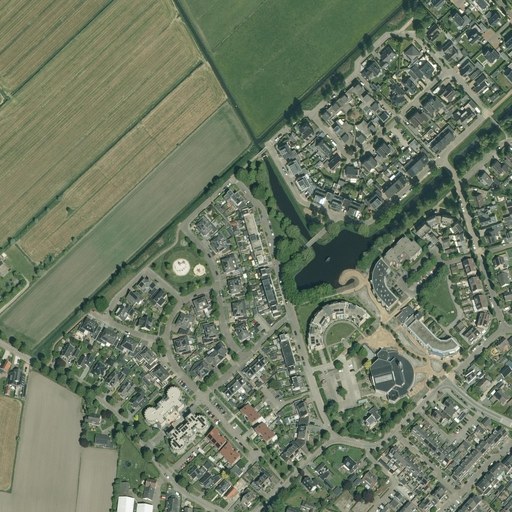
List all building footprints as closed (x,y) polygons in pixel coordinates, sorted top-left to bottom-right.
[(474,0),(478,4),(476,7),(482,14),(488,8),(485,5),(487,3),(484,0),(485,0),(484,0),(474,0)] [(456,11),(454,13),(453,13),(453,14),(451,16),(457,21),(455,23),(458,26),(462,23),(465,25),(470,20),(465,14),(462,17),(456,11)] [(493,15),(489,11),(485,15),(488,19),(492,25),(501,17),(496,12),(493,15)] [(478,37),(481,35),(479,32),(482,30),(476,23),(472,27),(474,29),(470,32),(471,34),(468,37),(472,42),(476,40),(479,38),(478,37)] [(439,29),(434,24),(427,31),(430,33),(427,35),(432,41),(433,40),(434,41),(436,39),(436,38),(439,34),(436,31),(439,29)] [(458,54),(453,48),(451,46),(453,45),(450,41),(442,48),(446,52),(446,51),(447,53),(445,55),(450,61),(458,54)] [(412,67),(418,61),(416,60),(416,59),(416,58),(420,54),(413,46),(404,53),(412,62),(409,64),(410,65),(408,67),(410,69),(412,67)] [(380,56),(384,59),(379,64),(383,68),(388,63),(386,62),(395,53),(389,47),(385,50),(386,51),(380,56)] [(488,49),(483,53),(484,54),(483,55),(486,58),(486,57),(491,61),(493,59),(494,60),(495,61),(497,59),(500,56),(493,49),(491,52),(488,49)] [(463,67),(459,70),(465,76),(472,70),(472,69),(475,66),(473,64),(473,65),(467,59),(461,65),(463,67)] [(427,62),(420,69),(419,68),(415,72),(420,78),(424,74),(427,78),(432,73),(431,72),(434,69),(427,62)] [(380,70),(373,63),(363,72),(369,79),(374,75),(374,76),(380,70)] [(408,91),(409,90),(412,94),(415,91),(414,90),(417,87),(415,85),(415,84),(417,82),(416,80),(418,78),(410,69),(407,71),(408,72),(407,72),(411,76),(409,78),(407,80),(406,80),(405,80),(406,81),(403,83),(406,86),(404,87),(408,91)] [(487,79),(483,75),(475,82),(477,85),(475,87),(480,93),(488,86),(484,82),(487,79)] [(358,97),(365,90),(357,82),(347,91),(350,95),(354,92),(358,97)] [(396,104),(397,106),(401,103),(405,100),(402,96),(405,93),(396,83),(390,88),(393,91),(393,92),(392,93),(393,94),(394,95),(390,98),(393,101),(392,101),(392,102),(392,103),(393,104),(395,104),(396,104)] [(444,87),(438,92),(442,96),(444,94),(447,97),(446,98),(447,100),(449,100),(451,100),(452,99),(452,97),(453,96),(451,94),(455,91),(450,85),(446,89),(444,87)] [(373,99),(365,90),(358,97),(363,101),(359,105),(359,106),(358,106),(360,107),(361,107),(362,108),(362,109),(373,99)] [(347,91),(338,99),(348,110),(349,109),(351,108),(352,107),(352,106),(348,103),(353,98),(350,95),(347,91)] [(432,97),(427,102),(434,109),(437,107),(440,110),(444,106),(436,97),(434,99),(432,97)] [(338,99),(330,107),(336,114),(341,110),(344,113),(346,114),(346,113),(347,111),(348,110),(338,99)] [(381,107),(373,99),(362,109),(363,109),(364,110),(364,111),(364,112),(365,113),(366,112),(370,109),(374,114),(381,107)] [(466,109),(463,112),(470,119),(475,115),(470,110),(476,105),(471,100),(464,107),(466,109)] [(434,109),(427,102),(422,106),(425,110),(425,111),(423,113),(424,113),(429,119),(430,119),(432,117),(434,115),(431,112),(434,109)] [(336,114),(330,107),(321,115),(331,126),(334,122),(331,119),(336,114)] [(389,116),(381,107),(374,114),(379,119),(375,122),(379,126),(389,116)] [(412,116),(419,122),(421,120),(424,123),(426,121),(427,121),(429,119),(423,112),(422,112),(424,113),(421,115),(417,111),(412,116)] [(458,111),(453,115),(460,123),(463,121),(465,124),(470,119),(463,112),(461,114),(458,111)] [(419,122),(412,116),(408,120),(412,124),(409,127),(408,125),(416,135),(419,132),(417,130),(419,128),(416,125),(419,122)] [(337,119),(334,122),(331,126),(339,134),(350,124),(348,123),(347,122),(346,120),(346,121),(342,124),(337,119)] [(361,122),(360,123),(370,134),(379,126),(375,122),(372,119),(367,123),(364,120),(364,119),(363,119),(363,121),(361,122)] [(310,128),(311,127),(306,122),(299,129),(304,133),(310,128)] [(370,134),(360,123),(359,124),(358,124),(356,125),(357,125),(357,127),(362,132),(356,137),(356,146),(356,147),(370,134)] [(351,125),(350,124),(339,134),(350,146),(354,137),(349,132),(353,129),(353,126),(354,125),(352,125),(351,125)] [(449,125),(442,131),(449,139),(454,135),(453,133),(455,131),(449,125)] [(314,132),(310,128),(304,133),(303,134),(306,137),(304,139),(307,144),(312,139),(310,136),(314,132)] [(442,131),(438,135),(445,143),(449,139),(442,131)] [(438,135),(433,139),(435,141),(440,147),(445,143),(438,135)] [(432,151),(434,149),(436,151),(440,147),(435,141),(433,139),(429,143),(428,143),(426,140),(424,142),(432,151)] [(281,153),(290,148),(285,140),(281,144),(282,146),(279,148),(281,153)] [(319,150),(326,144),(322,140),(317,144),(315,142),(311,146),(314,151),(317,148),(319,150)] [(384,142),(380,146),(387,154),(387,155),(390,153),(391,154),(395,150),(391,145),(388,147),(384,142)] [(332,150),(326,144),(319,150),(318,152),(322,156),(320,158),(322,160),(323,159),(332,150)] [(387,154),(380,146),(375,150),(380,155),(377,157),(378,157),(382,162),(386,158),(385,156),(387,154)] [(422,152),(418,156),(424,162),(428,158),(426,155),(428,153),(423,147),(420,150),(422,152)] [(290,148),(281,153),(284,158),(289,155),(291,158),(297,154),(295,149),(292,151),(290,148)] [(292,161),(287,163),(290,168),(299,163),(301,162),(299,159),(300,159),(297,154),(291,158),(292,161)] [(327,168),(329,165),(334,170),(342,162),(337,156),(330,162),(328,160),(323,164),(327,168)] [(371,156),(366,160),(373,167),(376,164),(378,166),(382,162),(378,157),(375,160),(371,156)] [(418,156),(414,160),(420,166),(424,162),(418,156)] [(408,162),(415,170),(420,166),(414,160),(412,158),(408,162)] [(373,167),(366,160),(366,159),(361,164),(365,168),(362,170),(367,175),(371,171),(372,172),(375,169),(373,167)] [(491,166),(498,174),(502,170),(504,173),(508,169),(504,164),(502,167),(497,161),(491,166)] [(400,167),(405,173),(407,171),(411,174),(415,170),(408,162),(403,166),(402,165),(400,167)] [(302,169),(299,163),(290,168),(293,174),(298,171),(300,173),(306,170),(305,167),(302,169)] [(347,167),(347,172),(344,172),(343,179),(348,179),(348,176),(357,177),(358,169),(351,169),(351,167),(347,167)] [(400,172),(396,177),(402,183),(406,179),(403,175),(405,173),(400,167),(398,169),(400,172)] [(306,170),(300,173),(301,176),(296,179),(299,184),(308,179),(305,174),(308,173),(306,170)] [(479,178),(486,186),(492,180),(485,173),(479,178)] [(396,177),(392,181),(397,187),(402,183),(396,177)] [(308,179),(299,184),(302,189),(307,186),(310,191),(316,184),(312,181),(310,178),(309,178),(308,179)] [(501,184),(495,178),(493,180),(499,186),(501,184)] [(397,187),(392,181),(387,185),(393,191),(397,187)] [(316,184),(310,191),(315,193),(313,198),(318,200),(323,189),(319,187),(316,184)] [(393,191),(387,185),(383,189),(388,195),(393,191)] [(478,194),(473,196),(474,200),(475,200),(477,205),(484,203),(481,194),(484,194),(485,190),(478,188),(477,192),(478,194)] [(323,189),(318,200),(324,202),(326,197),(328,198),(331,191),(326,189),(326,190),(323,189)] [(376,193),(372,197),(379,204),(383,200),(379,196),(382,194),(377,189),(375,191),(376,193)] [(334,192),(331,191),(328,198),(332,199),(330,205),(335,207),(339,195),(334,193),(334,192)] [(231,200),(234,197),(231,193),(224,200),(227,204),(231,201),(231,200)] [(231,201),(227,204),(228,204),(229,203),(232,206),(241,198),(237,194),(234,197),(231,200),(231,201)] [(339,195),(335,207),(341,209),(343,204),(345,205),(348,197),(345,196),(345,197),(339,195)] [(348,199),(345,205),(348,206),(346,211),(352,213),(356,202),(351,200),(351,199),(348,197),(348,199)] [(379,204),(372,197),(370,199),(369,198),(366,198),(366,199),(366,198),(364,200),(364,201),(368,206),(371,204),(375,208),(379,204)] [(241,198),(232,206),(236,211),(237,209),(239,211),(246,208),(243,204),(245,202),(241,198)] [(356,202),(352,213),(357,215),(359,210),(362,211),(365,205),(364,204),(362,203),(361,206),(355,204),(356,202)] [(250,212),(246,208),(239,211),(242,214),(244,219),(253,216),(254,216),(253,211),(250,212)] [(480,221),(482,226),(486,225),(485,223),(488,222),(489,224),(493,222),(492,217),(490,217),(488,209),(481,211),(482,214),(483,214),(483,215),(479,217),(480,220),(480,221)] [(200,233),(211,223),(204,216),(206,215),(204,213),(201,216),(203,218),(199,222),(201,224),(197,228),(198,229),(197,230),(200,233)] [(428,219),(426,221),(431,227),(432,225),(438,223),(440,223),(439,215),(436,216),(435,214),(427,218),(428,219)] [(442,215),(439,215),(440,223),(442,223),(448,224),(450,225),(454,219),(451,217),(451,216),(443,214),(442,215)] [(454,219),(450,225),(451,227),(455,232),(456,233),(463,231),(462,228),(463,228),(458,220),(457,221),(454,219)] [(431,227),(426,221),(425,221),(422,223),(423,224),(421,226),(427,232),(431,227)] [(218,231),(211,223),(200,233),(204,237),(205,236),(206,237),(210,234),(212,236),(218,231)] [(418,228),(416,230),(422,236),(425,234),(430,239),(429,239),(434,244),(436,242),(430,235),(427,232),(421,226),(420,225),(418,227),(418,228)] [(256,226),(247,229),(248,232),(243,233),(244,235),(257,232),(256,226)] [(497,239),(496,235),(499,235),(497,228),(488,231),(489,234),(485,236),(487,242),(497,239)] [(463,231),(456,233),(455,234),(456,240),(465,237),(466,237),(465,234),(464,234),(463,231)] [(257,232),(244,235),(244,237),(246,237),(247,240),(259,237),(257,232)] [(439,240),(432,233),(430,235),(436,242),(439,240)] [(218,247),(225,243),(222,244),(220,241),(224,239),(221,234),(219,236),(216,237),(214,239),(216,241),(211,244),(212,245),(211,246),(214,250),(218,247)] [(467,243),(468,243),(467,240),(466,240),(465,237),(456,240),(458,246),(467,243)] [(419,253),(421,251),(414,243),(412,245),(406,239),(404,242),(403,241),(397,247),(397,248),(393,252),(386,258),(384,260),(390,267),(392,264),(394,266),(394,265),(397,268),(398,267),(399,268),(400,269),(402,267),(402,266),(400,264),(402,263),(399,260),(404,255),(410,262),(413,260),(419,254),(419,253)] [(227,246),(225,243),(218,247),(214,250),(217,254),(218,254),(219,255),(223,252),(225,255),(231,250),(228,245),(227,246)] [(468,246),(467,243),(458,246),(460,252),(470,249),(468,246)] [(262,247),(253,250),(254,253),(250,254),(251,256),(263,252),(262,247)] [(263,252),(251,256),(252,259),(255,258),(256,261),(265,258),(263,252)] [(228,268),(237,264),(234,255),(226,258),(227,261),(222,262),(223,264),(222,264),(223,269),(228,268)] [(501,260),(493,262),(495,269),(505,266),(504,261),(507,260),(506,255),(500,257),(501,260)] [(268,263),(266,257),(265,258),(256,261),(254,261),(255,266),(258,266),(258,268),(264,267),(263,264),(268,263)] [(465,270),(475,267),(474,266),(473,261),(463,264),(465,270)] [(389,277),(386,275),(390,271),(382,263),(382,262),(381,262),(377,267),(376,269),(374,275),(373,277),(373,283),(373,286),(374,292),(375,294),(378,299),(389,311),(390,312),(389,311),(398,303),(389,293),(386,289),(385,285),(386,285),(389,277)] [(240,274),(237,264),(228,268),(223,269),(225,274),(226,273),(226,275),(231,273),(232,276),(240,274)] [(457,267),(450,269),(452,275),(459,273),(457,267)] [(476,269),(475,267),(465,270),(467,277),(468,279),(475,277),(474,274),(476,274),(475,269),(476,269)] [(261,279),(270,277),(271,276),(270,271),(266,272),(265,269),(256,271),(257,274),(259,279),(261,279)] [(499,277),(498,277),(500,283),(500,282),(502,288),(509,285),(507,278),(508,278),(509,276),(507,272),(510,271),(509,270),(498,273),(499,277)] [(259,282),(259,285),(262,284),(272,282),(270,277),(261,279),(262,282),(259,282)] [(475,277),(468,279),(469,282),(471,288),(480,285),(480,284),(479,284),(478,280),(476,280),(475,277)] [(232,289),(239,288),(242,287),(241,281),(240,278),(233,279),(234,282),(229,283),(229,285),(228,285),(229,290),(232,289)] [(139,287),(143,292),(145,290),(149,290),(151,292),(149,294),(152,297),(157,291),(155,289),(156,287),(149,281),(145,281),(139,287)] [(272,282),(262,284),(263,287),(260,288),(261,290),(273,287),(272,282)] [(480,285),(471,288),(473,295),(474,297),(480,295),(480,293),(482,292),(481,288),(481,287),(480,285)] [(240,294),(239,288),(232,289),(229,290),(230,295),(231,295),(232,296),(237,295),(237,298),(244,297),(244,293),(240,294)] [(503,296),(505,302),(511,301),(511,289),(510,290),(511,293),(508,294),(508,295),(503,296)] [(155,295),(149,302),(155,307),(157,304),(161,308),(166,302),(164,300),(167,297),(162,292),(157,297),(155,295)] [(275,292),(265,295),(266,297),(262,298),(263,301),(276,297),(275,292)] [(131,294),(126,300),(134,306),(136,304),(138,306),(144,300),(136,293),(133,296),(131,294)] [(480,295),(474,297),(474,298),(470,299),(471,302),(475,301),(476,307),(486,304),(485,302),(484,298),(481,298),(480,295)] [(276,297),(267,300),(268,302),(265,303),(265,306),(268,305),(278,302),(276,297)] [(200,302),(205,314),(213,311),(211,305),(208,306),(206,300),(205,301),(205,300),(200,302)] [(233,312),(243,311),(246,311),(245,304),(245,301),(238,302),(238,305),(233,306),(233,307),(232,308),(233,312)] [(205,314),(200,302),(195,303),(196,305),(195,305),(197,310),(194,311),(197,317),(202,315),(201,312),(204,311),(205,314)] [(487,305),(486,304),(476,307),(478,313),(485,311),(487,310),(486,306),(487,305)] [(328,309),(323,313),(320,315),(319,314),(318,315),(315,319),(316,320),(315,321),(314,323),(312,322),(311,326),(310,328),(311,328),(310,333),(309,337),(309,341),(308,342),(308,344),(309,348),(310,348),(311,350),(316,349),(316,351),(322,349),(321,346),(320,342),(320,338),(320,335),(321,335),(322,330),(326,324),(330,321),(333,319),(333,320),(337,318),(337,317),(344,317),(344,318),(349,318),(352,319),(352,320),(355,322),(356,321),(359,324),(361,326),(365,322),(363,320),(366,318),(367,317),(365,315),(366,314),(361,310),(360,311),(356,309),(352,308),(348,307),(348,306),(346,305),(341,305),(341,306),(340,306),(338,307),(337,305),(333,306),(331,307),(331,308),(328,309)] [(128,307),(126,311),(120,307),(118,311),(117,311),(115,314),(118,316),(116,318),(123,322),(128,316),(131,318),(135,312),(128,307)] [(279,316),(279,313),(282,312),(280,307),(279,307),(270,310),(269,310),(269,313),(272,312),(273,315),(274,318),(279,316)] [(402,314),(396,319),(401,324),(403,324),(404,325),(413,317),(416,314),(414,311),(414,312),(409,307),(407,309),(402,314)] [(243,311),(233,312),(233,317),(234,317),(235,319),(240,318),(240,321),(247,320),(247,317),(243,318),(243,311)] [(487,317),(485,311),(478,313),(479,315),(481,316),(479,322),(489,324),(489,323),(489,322),(490,318),(487,317)] [(179,321),(188,326),(190,323),(193,324),(195,319),(190,316),(188,319),(183,316),(183,317),(182,317),(179,321)] [(416,319),(413,317),(404,325),(403,326),(407,331),(408,331),(426,350),(431,355),(443,359),(456,355),(461,351),(452,341),(446,344),(441,343),(436,341),(420,323),(424,320),(420,316),(416,319)] [(142,327),(141,329),(150,331),(151,331),(152,327),(151,327),(152,321),(144,319),(144,320),(141,320),(139,326),(142,327)] [(88,333),(93,324),(92,324),(91,323),(91,322),(90,322),(89,322),(87,321),(85,325),(83,323),(78,332),(84,335),(86,331),(88,333)] [(188,326),(179,321),(177,326),(178,326),(178,327),(183,330),(180,335),(187,336),(190,330),(187,329),(188,326)] [(242,335),(247,332),(245,328),(247,327),(246,325),(247,325),(245,322),(242,324),(241,323),(240,323),(241,325),(239,325),(241,328),(236,331),(237,332),(236,333),(238,337),(242,335)] [(476,328),(474,330),(479,335),(484,330),(487,331),(488,326),(489,324),(479,322),(477,328),(476,328)] [(94,325),(93,324),(88,333),(91,334),(90,335),(93,337),(92,339),(95,341),(100,333),(97,331),(99,327),(97,327),(97,326),(96,325),(95,325),(94,325)] [(207,335),(216,332),(215,327),(214,328),(214,327),(208,328),(207,324),(201,326),(203,332),(206,331),(207,335)] [(469,334),(476,341),(478,340),(477,340),(480,336),(479,335),(474,330),(469,334)] [(107,344),(113,333),(109,332),(109,333),(106,331),(103,336),(101,335),(97,342),(102,344),(103,342),(107,344)] [(216,332),(207,335),(207,338),(203,339),(204,344),(212,343),(211,340),(217,339),(216,338),(218,337),(216,332)] [(242,335),(238,337),(240,341),(241,341),(242,342),(252,337),(250,335),(249,336),(247,332),(242,335)] [(113,333),(107,344),(111,346),(109,348),(114,351),(118,344),(115,343),(118,338),(115,336),(116,335),(113,333)] [(476,341),(469,334),(464,338),(471,345),(474,342),(475,343),(476,341)] [(276,341),(277,345),(280,345),(289,342),(290,342),(289,336),(286,337),(285,335),(283,336),(283,335),(282,335),(283,338),(280,339),(276,341)] [(176,349),(189,346),(186,347),(185,343),(189,342),(187,337),(181,339),(182,342),(176,343),(176,344),(175,344),(176,349)] [(511,338),(509,341),(507,343),(504,340),(500,344),(499,343),(496,347),(501,352),(508,345),(511,348),(511,347),(511,338)] [(127,351),(132,342),(126,339),(123,345),(120,344),(117,349),(123,352),(124,349),(127,351)] [(138,346),(132,342),(127,351),(131,353),(129,356),(134,358),(139,354),(135,351),(138,346)] [(215,352),(213,354),(221,363),(224,359),(224,358),(220,353),(225,349),(220,345),(214,350),(215,352)] [(61,357),(68,361),(71,356),(73,357),(72,357),(76,360),(80,352),(76,350),(67,346),(65,350),(64,349),(62,353),(63,353),(61,357)] [(189,346),(176,349),(177,354),(179,354),(179,355),(185,353),(185,356),(192,355),(189,346)] [(146,362),(153,355),(152,355),(152,354),(152,353),(151,352),(150,352),(149,352),(148,350),(145,354),(142,351),(134,359),(136,361),(137,360),(140,363),(143,359),(146,362)] [(371,381),(371,383),(373,387),(374,386),(375,393),(387,396),(389,402),(395,404),(399,399),(401,398),(402,398),(403,397),(404,397),(405,396),(407,395),(408,395),(406,393),(408,391),(409,390),(411,387),(412,386),(412,384),(413,383),(413,381),(414,380),(414,379),(414,377),(414,376),(414,374),(414,373),(414,372),(413,370),(413,369),(412,367),(412,366),(411,365),(410,363),(409,362),(408,362),(406,360),(405,359),(403,358),(402,357),(400,357),(397,356),(397,354),(396,353),(392,353),(390,353),(388,354),(388,353),(382,352),(377,356),(379,362),(370,370),(372,377),(370,377),(371,381)] [(221,363),(213,354),(214,355),(211,358),(209,355),(205,359),(209,364),(211,362),(215,366),(216,365),(217,366),(221,363)] [(153,355),(146,362),(148,364),(145,367),(149,372),(156,366),(154,363),(157,360),(156,359),(156,358),(156,357),(155,356),(154,356),(153,356),(153,355)] [(259,359),(257,360),(263,368),(268,363),(262,357),(263,357),(261,355),(258,358),(259,359)] [(80,368),(84,370),(87,366),(90,368),(94,359),(89,357),(88,359),(87,358),(86,360),(82,357),(79,363),(77,364),(78,365),(77,366),(78,366),(78,368),(80,368)] [(295,363),(294,358),(284,360),(285,363),(282,364),(283,366),(285,366),(295,363)] [(116,362),(110,359),(106,365),(112,368),(116,362)] [(208,365),(203,360),(197,366),(206,376),(209,373),(209,372),(209,371),(205,367),(208,365)] [(263,368),(257,360),(252,364),(259,371),(263,368)] [(7,364),(5,363),(3,366),(1,370),(0,371),(0,374),(1,375),(4,371),(7,373),(10,366),(10,365),(9,365),(8,364),(7,364)] [(95,375),(99,377),(101,374),(103,376),(107,370),(104,368),(105,367),(99,364),(95,371),(94,370),(91,374),(94,376),(95,375)] [(259,371),(252,364),(248,368),(255,376),(259,371)] [(189,374),(193,378),(197,375),(201,380),(201,379),(202,380),(206,376),(197,366),(189,374)] [(467,371),(469,373),(464,376),(467,381),(466,382),(468,384),(476,378),(473,374),(474,373),(473,371),(476,368),(473,366),(467,371)] [(507,366),(499,374),(504,379),(511,372),(507,366)] [(297,368),(289,370),(290,376),(289,376),(290,379),(296,377),(295,374),(299,373),(298,367),(297,368)] [(158,380),(166,372),(164,370),(163,368),(162,368),(161,368),(156,372),(154,370),(148,375),(153,380),(156,378),(158,380)] [(255,376),(248,368),(246,370),(245,370),(242,373),(244,374),(250,380),(255,376)] [(10,374),(8,386),(16,387),(17,379),(17,378),(18,378),(18,372),(14,371),(13,374),(10,374)] [(17,379),(16,387),(23,388),(22,394),(26,394),(27,385),(24,385),(25,376),(24,376),(22,376),(22,375),(22,372),(18,372),(18,378),(17,378),(17,379)] [(166,372),(158,380),(160,382),(157,385),(162,390),(167,385),(165,382),(170,377),(170,376),(168,374),(168,375),(166,372)] [(109,380),(106,383),(108,385),(108,386),(110,388),(111,387),(113,389),(118,381),(121,383),(125,378),(121,374),(118,378),(117,378),(113,375),(111,377),(110,377),(108,379),(109,380)] [(237,379),(235,381),(241,388),(246,384),(240,378),(241,377),(239,375),(236,378),(237,379)] [(296,377),(290,379),(291,381),(290,381),(290,382),(291,385),(293,385),(293,386),(302,384),(301,379),(297,380),(296,377)] [(484,378),(477,387),(483,393),(491,385),(484,378)] [(123,389),(119,394),(121,395),(121,396),(123,398),(124,398),(125,398),(127,395),(130,397),(132,394),(137,388),(132,384),(130,387),(127,385),(128,383),(125,381),(121,387),(123,389)] [(235,381),(231,385),(237,392),(241,388),(235,381)] [(499,391),(500,392),(495,397),(503,405),(509,400),(502,392),(503,391),(500,389),(504,386),(501,383),(496,388),(499,391)] [(304,389),(302,384),(293,386),(295,392),(294,392),(295,395),(301,393),(300,390),(304,389)] [(237,392),(231,385),(226,389),(233,396),(237,392)] [(233,396),(226,389),(224,391),(223,390),(220,393),(222,394),(223,394),(228,400),(233,396)] [(153,425),(154,425),(155,424),(155,425),(155,424),(156,424),(156,423),(157,423),(159,425),(157,426),(161,430),(162,429),(161,428),(166,423),(167,423),(164,419),(175,409),(178,413),(179,412),(184,407),(185,408),(186,407),(182,404),(181,405),(179,403),(179,402),(180,402),(180,401),(181,401),(181,400),(181,399),(182,399),(181,399),(181,398),(181,397),(182,397),(182,396),(181,396),(181,395),(181,394),(180,394),(180,393),(179,393),(180,393),(179,392),(178,392),(178,391),(177,391),(176,391),(175,391),(175,390),(175,391),(174,391),(173,391),(172,391),(171,392),(171,391),(170,392),(171,392),(170,392),(169,393),(169,394),(168,395),(168,396),(168,397),(167,397),(167,398),(168,398),(168,399),(168,400),(169,401),(169,402),(167,405),(164,402),(157,408),(160,411),(157,413),(156,412),(155,412),(155,411),(155,412),(154,411),(153,411),(152,411),(151,411),(150,411),(150,412),(149,412),(148,412),(148,413),(147,413),(147,414),(147,413),(146,414),(147,414),(146,415),(146,416),(145,416),(146,416),(145,417),(145,418),(145,419),(146,420),(145,420),(146,421),(147,422),(146,422),(147,423),(147,422),(148,423),(148,424),(149,424),(150,425),(151,425),(152,425),(153,425)] [(139,395),(134,400),(130,403),(131,403),(133,406),(132,407),(134,409),(135,408),(136,409),(140,405),(141,405),(143,407),(148,402),(144,397),(142,399),(139,395)] [(444,406),(449,410),(446,413),(452,418),(457,412),(454,410),(457,407),(449,400),(444,406)] [(308,411),(309,411),(307,405),(303,407),(301,401),(294,404),(298,415),(308,411)] [(245,418),(252,411),(249,407),(250,405),(248,403),(243,407),(246,409),(241,414),(245,418)] [(366,426),(370,430),(377,424),(376,423),(381,418),(372,410),(369,413),(372,416),(365,423),(367,425),(366,426)] [(252,411),(245,418),(244,418),(246,422),(247,421),(248,422),(256,415),(252,411)] [(300,420),(300,423),(307,424),(308,419),(307,417),(310,416),(308,411),(298,415),(300,420)] [(446,414),(443,417),(438,412),(433,418),(440,425),(446,419),(449,422),(451,419),(446,414)] [(464,413),(458,420),(460,422),(466,415),(464,413)] [(207,424),(207,423),(206,422),(207,422),(206,422),(205,421),(205,420),(204,420),(203,420),(203,419),(202,419),(202,420),(201,419),(200,419),(200,420),(199,420),(198,420),(197,420),(196,421),(197,421),(196,422),(194,419),(195,418),(192,414),(191,415),(192,416),(187,421),(186,421),(186,422),(189,425),(178,435),(175,431),(174,432),(169,437),(168,436),(167,437),(171,441),(172,439),(174,441),(173,442),(173,443),(172,443),(172,444),(172,445),(171,445),(171,446),(172,446),(172,447),(172,448),(171,448),(172,448),(172,449),(172,450),(173,451),(174,452),(173,452),(174,452),(175,452),(175,453),(176,453),(177,453),(178,454),(179,454),(180,453),(180,454),(180,453),(181,453),(182,453),(182,452),(183,452),(183,451),(184,452),(184,451),(184,450),(185,449),(185,448),(185,447),(186,447),(185,447),(185,446),(185,445),(185,444),(184,444),(184,443),(183,442),(186,439),(189,443),(196,437),(193,434),(196,431),(197,432),(198,432),(198,433),(199,433),(200,433),(201,433),(202,433),(203,433),(204,432),(205,432),(205,431),(206,431),(207,430),(206,430),(207,429),(208,428),(207,428),(208,427),(208,426),(208,425),(207,424),(208,424),(207,424)] [(95,425),(99,426),(100,417),(96,416),(96,417),(90,415),(89,419),(86,418),(85,425),(88,426),(89,426),(89,424),(95,425)] [(260,419),(256,415),(248,422),(252,426),(257,422),(259,424),(264,420),(262,418),(260,419)] [(264,420),(259,424),(261,427),(255,432),(259,437),(267,430),(263,425),(266,423),(264,420)] [(300,423),(298,423),(297,429),(299,429),(298,434),(308,436),(309,436),(310,430),(306,430),(307,424),(300,423)] [(411,429),(413,432),(411,434),(415,438),(421,430),(418,427),(417,427),(415,425),(411,429)] [(477,429),(478,430),(480,432),(483,435),(485,432),(479,426),(477,429)] [(498,434),(503,439),(505,441),(507,438),(506,438),(508,436),(500,428),(496,432),(498,434)] [(267,430),(259,437),(260,440),(261,439),(263,441),(271,434),(267,430)] [(421,430),(415,438),(419,441),(426,434),(421,430)] [(495,434),(493,436),(499,442),(501,440),(502,441),(503,439),(498,434),(496,432),(494,430),(493,432),(495,434)] [(211,443),(219,435),(219,436),(215,431),(207,439),(211,443)] [(274,438),(271,434),(263,441),(267,445),(272,441),(274,443),(278,439),(276,436),(274,438)] [(296,442),(295,443),(300,448),(303,445),(304,441),(307,442),(308,436),(298,434),(296,442)] [(429,438),(426,434),(419,441),(423,445),(429,438)] [(222,437),(219,435),(211,443),(215,447),(222,440),(221,438),(222,437)] [(489,440),(496,447),(500,443),(499,442),(493,436),(489,440)] [(96,437),(95,443),(96,444),(107,445),(108,438),(104,437),(104,440),(100,439),(100,437),(96,437)] [(433,441),(429,438),(423,445),(427,448),(433,441)] [(485,444),(490,448),(492,450),(493,448),(494,449),(496,447),(489,440),(487,438),(485,440),(487,442),(485,444)] [(226,444),(222,440),(215,447),(219,451),(226,444)] [(295,443),(294,441),(290,445),(291,446),(288,450),(296,458),(300,454),(297,451),(300,448),(295,443)] [(437,445),(433,441),(427,448),(428,450),(428,451),(428,452),(429,454),(437,445)] [(478,445),(487,453),(489,451),(488,450),(490,448),(485,444),(484,442),(480,446),(478,445)] [(437,445),(429,454),(433,458),(440,450),(436,447),(437,445)] [(487,453),(478,445),(477,446),(478,448),(476,450),(483,456),(484,455),(485,455),(487,453)] [(225,458),(233,450),(232,451),(228,446),(221,453),(225,458)] [(392,460),(399,452),(397,451),(397,452),(394,450),(392,448),(388,453),(390,455),(388,456),(392,460)] [(446,452),(446,451),(442,448),(440,450),(433,458),(437,461),(446,452)] [(236,452),(233,450),(225,458),(228,462),(236,455),(235,453),(236,452)] [(296,458),(288,450),(280,458),(285,463),(289,460),(291,462),(295,458),(296,458)] [(399,452),(392,460),(396,463),(403,456),(399,452)] [(450,455),(446,452),(437,461),(441,465),(448,458),(448,457),(450,455)] [(475,452),(471,456),(479,462),(481,460),(480,460),(482,458),(475,452)] [(403,456),(396,463),(399,466),(397,467),(399,469),(400,467),(407,460),(406,459),(407,458),(407,457),(405,454),(403,456)] [(479,462),(470,454),(468,456),(470,457),(468,460),(474,466),(476,464),(477,465),(479,462)] [(236,455),(228,462),(232,466),(240,459),(236,455)] [(349,472),(351,475),(358,468),(356,466),(356,465),(349,458),(343,465),(350,471),(349,472)] [(448,458),(441,465),(442,466),(443,467),(445,469),(452,461),(448,458)] [(407,460),(400,467),(401,467),(402,468),(403,467),(406,469),(411,463),(409,461),(410,461),(408,459),(407,460)] [(474,466),(468,460),(465,462),(463,460),(462,462),(471,470),(473,468),(473,467),(474,466)] [(208,470),(212,466),(208,462),(204,466),(208,470)] [(471,470),(462,462),(461,463),(463,465),(460,467),(467,473),(469,472),(469,473),(471,470)] [(511,469),(511,467),(506,462),(503,466),(500,464),(506,469),(503,472),(507,475),(511,469)] [(413,465),(411,463),(406,469),(408,471),(407,473),(408,474),(416,466),(414,464),(413,465)] [(323,464),(315,471),(320,477),(321,478),(320,479),(330,490),(333,487),(327,481),(326,480),(325,479),(328,475),(325,473),(328,470),(323,464)] [(506,469),(500,464),(498,466),(497,466),(494,470),(500,476),(503,472),(506,469)] [(418,468),(416,466),(408,474),(410,476),(411,474),(414,476),(418,472),(418,471),(418,472),(419,471),(417,469),(418,468)] [(457,468),(455,470),(464,478),(466,476),(465,475),(467,473),(460,467),(459,470),(457,468)] [(202,469),(199,471),(195,468),(188,475),(193,480),(200,473),(203,476),(206,473),(202,469)] [(239,477),(243,473),(239,469),(235,473),(239,477)] [(414,476),(412,478),(414,480),(413,481),(415,483),(423,474),(421,472),(422,472),(420,470),(419,471),(418,472),(414,476)] [(464,478),(455,470),(453,471),(455,473),(453,476),(452,475),(450,478),(455,482),(457,479),(460,481),(461,480),(462,480),(464,478)] [(490,475),(489,477),(494,482),(496,480),(500,476),(494,470),(490,474),(490,475)] [(264,476),(260,480),(267,487),(271,483),(268,480),(272,476),(266,471),(263,475),(264,476)] [(365,487),(376,476),(374,473),(373,474),(370,472),(362,481),(359,478),(358,479),(351,486),(352,487),(350,489),(353,491),(355,489),(360,483),(362,484),(364,482),(362,484),(365,487)] [(221,480),(218,477),(212,480),(207,474),(204,478),(205,479),(200,483),(201,484),(200,485),(202,487),(203,486),(206,489),(213,482),(216,485),(221,480)] [(352,483),(357,478),(353,474),(348,480),(352,483)] [(423,474),(415,483),(416,484),(418,483),(420,485),(426,479),(424,477),(425,476),(423,474)] [(494,482),(489,477),(487,475),(485,478),(486,478),(484,480),(491,486),(493,488),(495,485),(496,486),(499,482),(496,480),(494,482)] [(376,476),(365,487),(368,490),(370,488),(372,490),(380,481),(379,480),(380,479),(376,476)] [(319,490),(322,488),(315,480),(312,482),(308,478),(302,484),(310,492),(316,487),(319,490)] [(260,480),(259,479),(255,483),(254,482),(251,486),(258,492),(261,488),(263,491),(267,487),(260,480)] [(426,479),(420,485),(424,489),(425,488),(427,486),(429,484),(431,482),(429,480),(428,481),(426,479)] [(143,499),(152,501),(157,482),(148,480),(143,499)] [(484,480),(480,484),(489,492),(491,490),(489,488),(491,486),(484,480)] [(225,481),(223,483),(216,491),(217,491),(216,491),(218,493),(219,494),(221,496),(222,496),(229,488),(231,486),(225,481)] [(128,495),(129,484),(120,483),(119,494),(128,495)] [(230,492),(225,498),(229,502),(232,499),(232,500),(235,496),(233,494),(236,491),(241,486),(237,483),(232,488),(233,488),(230,492)] [(489,492),(480,484),(477,488),(477,489),(475,491),(481,497),(483,494),(485,496),(486,495),(489,492)] [(445,494),(447,492),(439,485),(437,487),(439,489),(436,494),(443,500),(444,499),(444,498),(446,496),(445,494)] [(244,500),(242,503),(247,508),(248,507),(248,508),(251,505),(250,504),(254,499),(250,494),(251,493),(247,490),(241,496),(244,500)] [(403,498),(398,494),(394,498),(399,502),(403,498)] [(443,500),(436,494),(432,497),(430,495),(427,497),(436,505),(438,503),(439,504),(441,501),(442,502),(443,500)] [(327,501),(331,504),(335,499),(331,496),(327,501)] [(426,501),(423,504),(430,511),(431,510),(430,509),(433,507),(434,508),(436,505),(427,497),(425,500),(426,501)] [(469,500),(479,510),(481,508),(478,506),(481,503),(480,503),(482,501),(477,497),(475,498),(474,497),(472,499),(470,498),(469,500)] [(152,511),(153,507),(138,505),(135,500),(119,498),(117,511),(152,511)] [(168,511),(176,511),(178,501),(176,501),(176,498),(172,498),(171,500),(169,500),(169,503),(167,503),(166,509),(169,509),(168,511)] [(479,510),(469,500),(467,502),(469,503),(467,505),(473,511),(475,509),(478,511),(479,510)] [(429,511),(430,511),(423,504),(422,504),(420,502),(418,505),(420,507),(419,509),(422,511),(429,511)] [(313,511),(315,506),(306,503),(304,507),(311,510),(309,511),(313,511)] [(503,510),(500,511),(511,511),(511,510),(504,503),(502,505),(506,509),(504,511),(503,510)]
